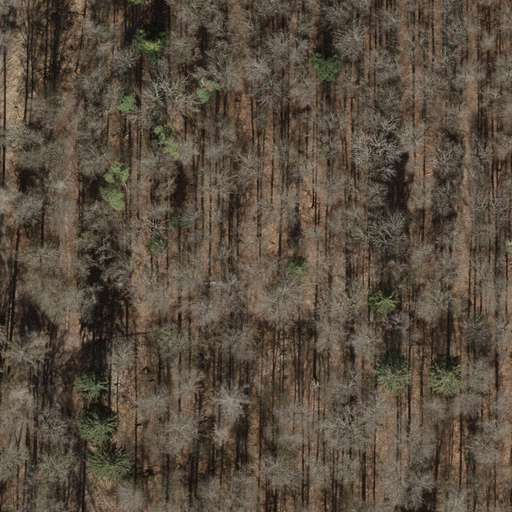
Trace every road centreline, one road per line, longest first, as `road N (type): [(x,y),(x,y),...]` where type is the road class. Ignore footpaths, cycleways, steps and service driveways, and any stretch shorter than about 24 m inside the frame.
road 1 (track): [(511,303),(216,312),(102,331),(51,375)]
road 2 (track): [(51,375),(66,295),(67,129),(156,0)]
road 3 (track): [(102,511),(0,224)]
